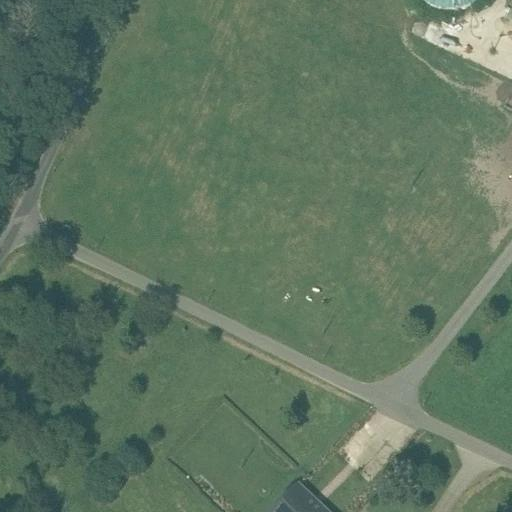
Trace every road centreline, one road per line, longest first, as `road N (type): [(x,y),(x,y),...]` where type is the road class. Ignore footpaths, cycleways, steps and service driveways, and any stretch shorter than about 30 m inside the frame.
road 1 (unclassified): [(511,461),(18,222)]
road 2 (unclassified): [(114,0),(18,222)]
road 3 (unknown): [(328,0),(511,86)]
